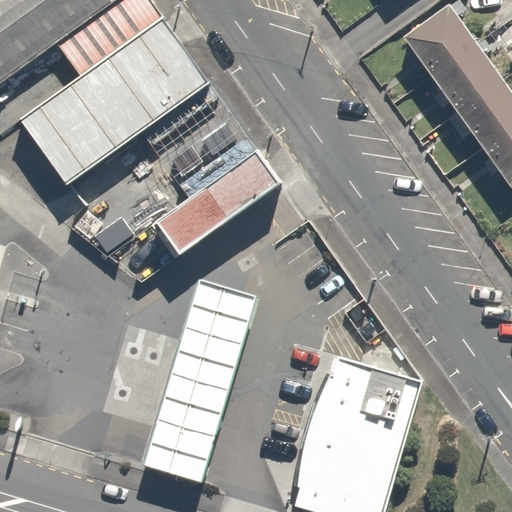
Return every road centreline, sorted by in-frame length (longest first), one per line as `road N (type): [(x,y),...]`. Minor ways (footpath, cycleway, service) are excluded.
road 1 (residential): [(219,0),(504,394)]
road 2 (unknown): [(111,379),(246,417)]
